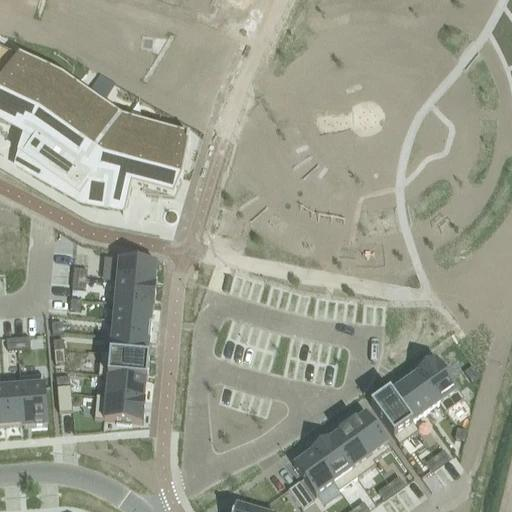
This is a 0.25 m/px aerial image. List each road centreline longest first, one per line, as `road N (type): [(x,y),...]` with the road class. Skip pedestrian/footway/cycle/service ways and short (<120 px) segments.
road 1 (residential): [(159,511),(361,376)]
road 2 (residential): [(0,190),(99,244),(184,261)]
road 3 (tertiary): [(141,511),(95,482),(0,479)]
